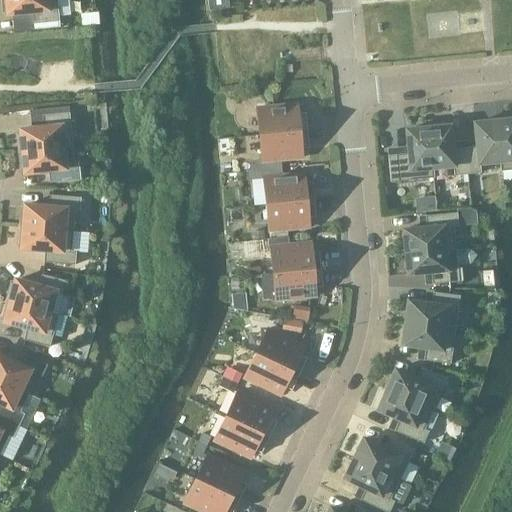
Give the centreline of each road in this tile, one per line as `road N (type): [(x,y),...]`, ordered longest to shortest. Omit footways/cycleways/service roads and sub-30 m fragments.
road 1 (residential): [(275,511),(356,325),(348,94)]
road 2 (residential): [(348,94),(511,78)]
